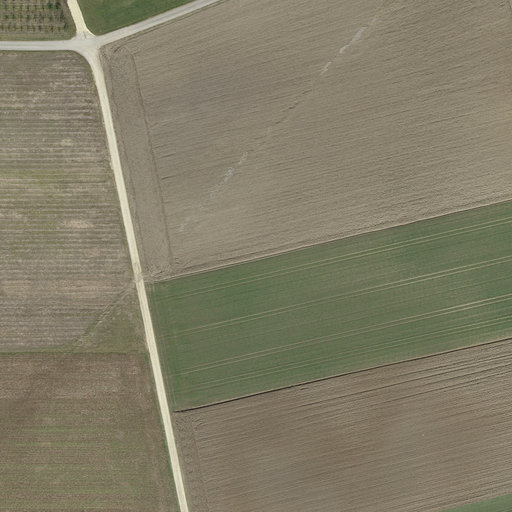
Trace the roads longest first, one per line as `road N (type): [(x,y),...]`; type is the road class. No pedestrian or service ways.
road 1 (track): [(187,511),(100,79),(73,0)]
road 2 (track): [(211,0),(91,47),(0,46)]
